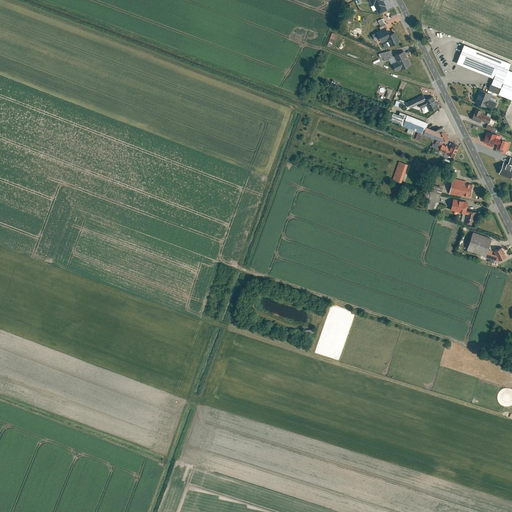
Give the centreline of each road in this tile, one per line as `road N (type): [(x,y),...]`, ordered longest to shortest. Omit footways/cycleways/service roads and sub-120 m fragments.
road 1 (track): [(511,354),(224,261)]
road 2 (tertiary): [(399,0),(511,231)]
